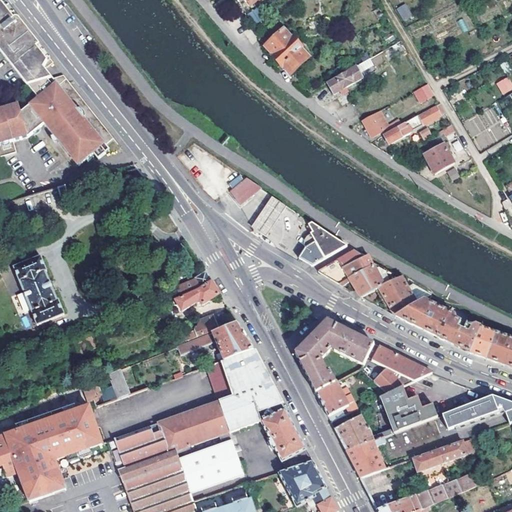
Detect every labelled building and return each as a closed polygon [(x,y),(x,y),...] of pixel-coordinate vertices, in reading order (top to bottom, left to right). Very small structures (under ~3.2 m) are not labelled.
[(28,85),(53,78),(45,68),(52,61),(3,0),(0,0),(0,50),(26,86),(28,85)] [(245,0),(241,0),(238,2),(251,26),(257,23),(245,0)] [(225,10),(233,5),(230,1),(222,6),(225,10)] [(404,21),(413,15),(405,3),(396,9),(404,21)] [(284,32),(265,48),(273,57),(272,58),(282,68),(283,67),(290,75),(309,59),(302,52),(303,51),(292,39),(291,40),(284,32)] [(363,79),(357,68),(356,67),(327,84),(333,96),(363,79)] [(0,143),(2,143),(9,141),(28,136),(33,132),(40,126),(44,123),(47,121),(49,123),(52,127),(49,129),(54,136),(59,142),(69,155),(70,154),(79,166),(86,160),(92,156),(94,154),(105,146),(114,139),(63,75),(53,78),(28,85),(37,97),(20,111),(18,104),(0,109),(0,143)] [(496,82),(502,94),(511,89),(511,83),(509,77),(496,82)] [(427,84),(413,92),(419,103),(433,96),(427,84)] [(419,115),(397,128),(397,129),(384,136),(389,145),(410,133),(409,133),(441,117),(439,114),(441,113),(442,116),(445,114),(439,105),(419,116),(419,115)] [(384,135),(391,131),(381,112),(362,122),(371,139),(382,133),(384,135)] [(427,128),(419,132),(423,139),(431,135),(427,128)] [(56,144),(59,142),(54,136),(52,137),(51,139),(52,141),(52,142),(53,143),(54,144),(55,144),(56,144)] [(453,164),(442,144),(422,155),(435,175),(453,164)] [(109,152),(105,146),(94,154),(99,160),(109,152)] [(452,181),(460,177),(454,168),(447,172),(452,181)] [(248,180),(230,193),(240,207),(262,190),(248,180)] [(148,202),(158,196),(152,186),(142,192),(148,202)] [(65,187),(29,198),(31,203),(38,201),(40,209),(69,200),(65,187)] [(286,208),(273,198),(251,227),(265,237),(286,208)] [(306,247),(299,258),(312,266),(347,246),(312,223),(309,225),(313,233),(311,234),(315,242),(306,247)] [(318,271),(339,284),(373,266),(372,262),(368,256),(365,258),(354,251),(318,271)] [(41,257),(14,268),(37,326),(64,315),(59,301),(57,302),(45,272),(47,271),(41,257)] [(378,290),(400,279),(375,264),(373,266),(339,284),(343,286),(351,282),(360,297),(362,298),(378,290)] [(196,279),(202,289),(212,283),(206,273),(196,279)] [(408,290),(400,279),(378,290),(395,316),(396,317),(416,305),(422,301),(431,296),(414,286),(408,290)] [(202,305),(219,295),(212,283),(202,289),(176,301),(182,312),(200,301),(202,305)] [(416,305),(396,317),(422,330),(434,306),(426,302),(424,303),(422,301),(416,305)] [(434,306),(422,330),(436,337),(448,313),(434,306)] [(453,316),(448,313),(436,337),(453,346),(461,330),(457,328),(461,321),(458,320),(456,319),(453,316)] [(218,329),(213,316),(200,321),(198,325),(199,327),(195,329),(195,331),(188,334),(190,340),(218,329)] [(316,394),(335,384),(330,374),(327,375),(320,362),(331,352),(330,351),(331,348),(335,349),(334,352),(363,366),(373,345),(327,322),(311,337),(295,354),(314,390),(316,394)] [(238,324),(177,348),(180,356),(216,343),(224,362),(255,351),(240,328),(238,324)] [(461,330),(453,346),(469,354),(480,327),(475,325),(472,327),(470,326),(466,325),(464,330),(461,329),(461,330)] [(480,327),(469,354),(486,360),(495,333),(480,327)] [(511,340),(511,339),(495,333),(486,360),(503,366),(511,340)] [(92,336),(74,344),(79,355),(97,347),(92,336)] [(511,340),(503,366),(511,368),(511,340)] [(431,374),(373,345),(363,366),(360,372),(387,395),(401,388),(431,374)] [(207,368),(219,403),(272,385),(258,358),(255,351),(224,362),(207,368)] [(124,397),(115,372),(108,375),(118,399),(124,397)] [(94,376),(85,380),(93,399),(96,409),(106,405),(106,403),(94,376)] [(85,380),(79,382),(87,402),(93,399),(85,380)] [(79,382),(63,389),(67,400),(73,413),(0,438),(0,480),(19,474),(30,502),(67,490),(57,461),(103,444),(102,443),(87,402),(79,382)] [(322,406),(331,423),(346,416),(343,410),(349,407),(336,384),(335,384),(316,394),(322,406)] [(182,450),(230,433),(260,422),(261,422),(258,412),(282,404),(272,385),(219,403),(171,419),(182,450)] [(387,395),(380,399),(393,430),(395,434),(437,419),(432,406),(421,411),(415,396),(406,399),(401,388),(387,395)] [(63,389),(35,400),(39,411),(67,400),(63,389)] [(491,398),(444,416),(444,417),(445,418),(445,419),(446,420),(447,421),(448,422),(449,424),(450,424),(451,425),(452,426),(453,426),(454,427),(456,427),(457,428),(497,413),(491,398)] [(457,428),(454,429),(455,432),(506,413),(510,424),(511,423),(511,404),(491,398),(497,413),(457,428)] [(283,463),(287,472),(313,463),(296,431),(285,410),(261,422),(260,422),(270,440),(268,441),(273,451),(275,450),(281,464),(283,463)] [(361,418),(335,431),(347,453),(374,442),(372,438),(369,431),(367,431),(361,418)] [(115,439),(126,468),(176,451),(177,452),(182,450),(171,419),(115,439)] [(384,439),(395,434),(393,430),(372,438),(374,442),(384,439)] [(245,475),(230,433),(182,450),(177,452),(191,494),(245,475)] [(356,469),(361,479),(389,469),(385,458),(387,456),(386,453),(382,454),(379,446),(386,443),(384,439),(374,442),(347,453),(356,469)] [(463,441),(468,454),(474,452),(469,439),(463,441)] [(463,441),(413,459),(418,472),(468,454),(463,441)] [(134,511),(197,511),(194,502),(191,494),(177,452),(176,451),(126,468),(119,470),(134,511)] [(287,472),(279,475),(297,508),(307,502),(310,508),(317,504),(321,511),(337,511),(338,511),(325,485),(313,463),(287,472)] [(418,511),(420,511),(480,486),(480,485),(475,474),(377,511),(418,511)] [(234,505),(248,501),(246,494),(232,499),(234,505)] [(260,511),(256,498),(248,501),(234,505),(217,511),(213,511),(260,511)]
